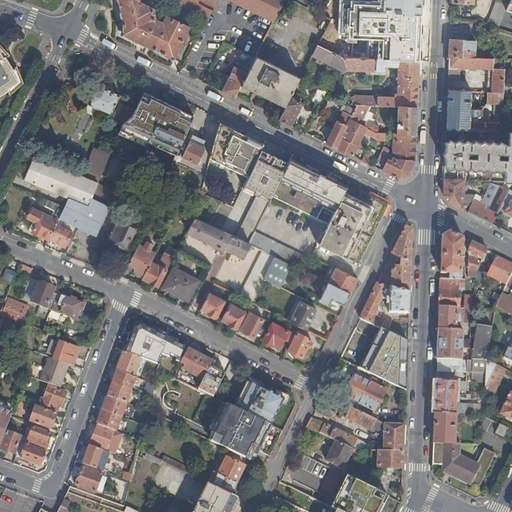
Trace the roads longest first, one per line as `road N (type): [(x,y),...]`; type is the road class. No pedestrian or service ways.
road 1 (unclassified): [(67,31),(428,208)]
road 2 (secondary): [(414,488),(428,208)]
road 3 (residential): [(0,473),(47,490),(121,294)]
road 4 (residential): [(428,208),(398,218),(311,388)]
road 5 (residential): [(311,388),(121,294)]
road 6 (secondary): [(428,208),(435,0)]
road 7 (secondary): [(67,31),(0,165)]
road 8 (residential): [(251,511),(311,388)]
road 9 (residential): [(121,294),(0,243)]
